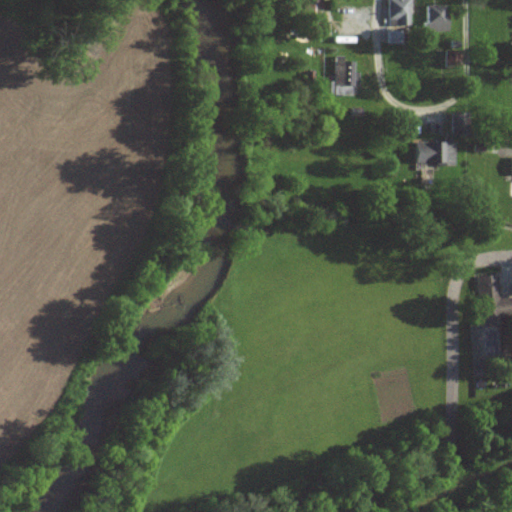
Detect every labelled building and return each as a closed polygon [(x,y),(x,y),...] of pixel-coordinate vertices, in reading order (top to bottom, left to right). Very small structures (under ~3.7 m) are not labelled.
[(322,13),(321,0),(304,0),(306,37),(329,36),(328,12),(322,13)] [(386,0),(387,20),(395,20),(395,26),(409,26),(408,0),(386,0)] [(447,6),(425,5),(424,31),(446,32),(447,6)] [(387,44),(400,44),(401,31),(388,30),(387,44)] [(353,96),(354,78),(353,78),(354,62),(333,62),(333,82),(329,82),(329,95),(353,96)] [(450,136),(467,136),(467,114),(451,113),(450,136)] [(453,142),(413,143),(414,166),(454,165),(453,142)] [(476,277),(479,321),(509,319),(508,305),(500,306),(497,275),(476,277)]
